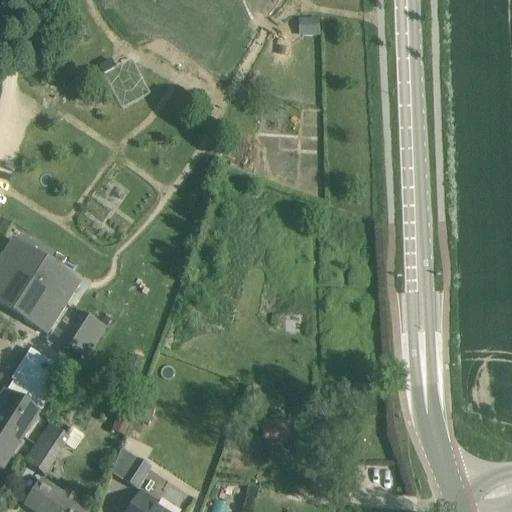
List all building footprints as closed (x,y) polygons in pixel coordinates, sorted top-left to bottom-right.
[(301,21),(301,37),(321,37),(321,21),(301,21)] [(13,241),(0,261),(0,305),(47,336),(81,284),(13,241)] [(84,316),(64,347),(86,360),(106,329),(84,316)] [(0,475),(40,413),(68,369),(59,363),(56,368),(31,351),(11,382),(14,383),(8,392),(6,391),(0,399),(0,475)] [(124,395),(117,393),(111,406),(119,409),(124,395)] [(142,407),(136,422),(149,426),(154,412),(142,407)] [(289,421),(273,422),(272,411),(264,411),(264,439),(289,438),(289,421)] [(123,437),(131,418),(120,413),(112,433),(123,437)] [(25,463),(44,475),(68,438),(50,426),(25,463)] [(149,471),(137,462),(124,482),(136,491),(149,471)] [(63,497),(42,483),(26,506),(34,511),(85,511),(74,504),(83,491),(72,484),(63,497)] [(157,503),(142,494),(132,509),(129,511),(158,511),(153,508),(157,503)]
